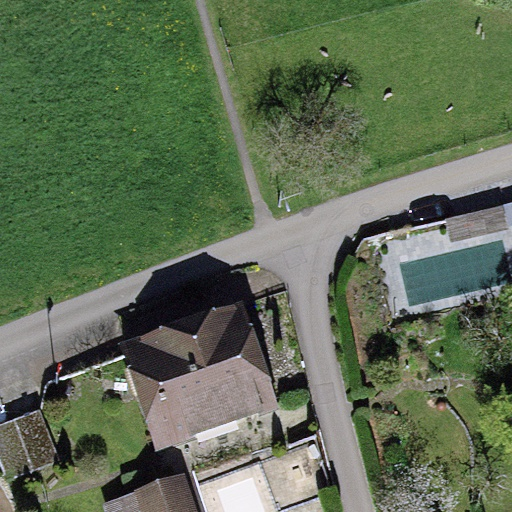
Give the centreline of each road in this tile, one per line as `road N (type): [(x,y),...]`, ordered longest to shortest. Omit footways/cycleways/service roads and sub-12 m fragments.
road 1 (residential): [(299,231),(0,348)]
road 2 (residential): [(299,231),(366,511)]
road 3 (residential): [(511,165),(299,231)]
